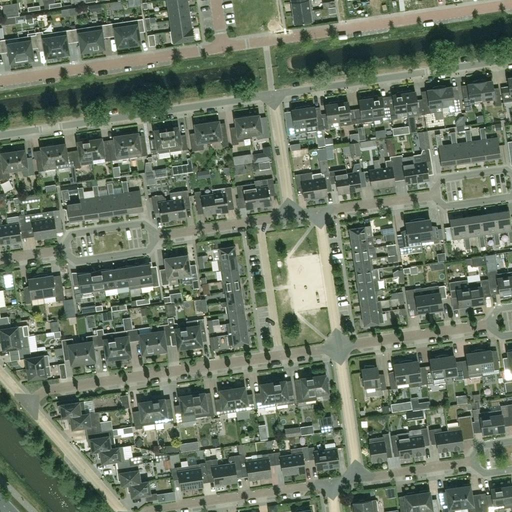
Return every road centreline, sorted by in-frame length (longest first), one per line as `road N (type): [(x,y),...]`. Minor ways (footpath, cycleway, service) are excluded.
road 1 (residential): [(511,4),(222,47)]
road 2 (residential): [(0,135),(272,95)]
road 3 (residential): [(29,406),(56,389),(279,355)]
road 4 (residential): [(272,95),(511,58)]
road 5 (residential): [(222,47),(0,81)]
road 6 (residential): [(146,511),(329,483)]
road 7 (residential): [(338,346),(486,324)]
road 8 (residential): [(120,511),(29,406)]
road 9 (residential): [(338,346),(318,211)]
road 10 (residential): [(279,355),(259,220)]
road 11 (residential): [(356,479),(338,346)]
road 12 (residential): [(290,215),(272,95)]
